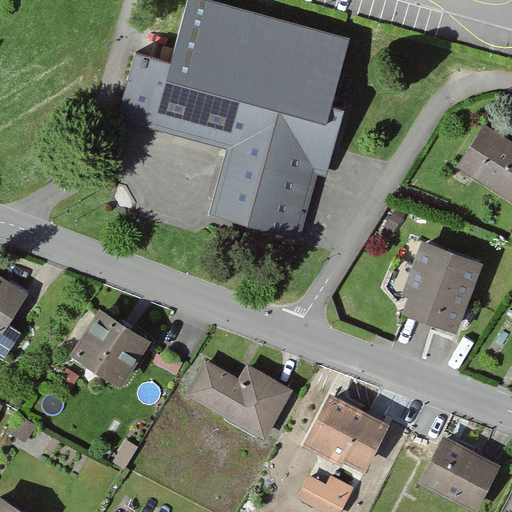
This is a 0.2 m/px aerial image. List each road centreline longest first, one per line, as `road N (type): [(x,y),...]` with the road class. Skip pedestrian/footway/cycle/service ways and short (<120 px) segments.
road 1 (residential): [(295,329),(446,95),(479,82),(511,84)]
road 2 (residential): [(0,220),(295,329)]
road 3 (residential): [(295,329),(511,412)]
